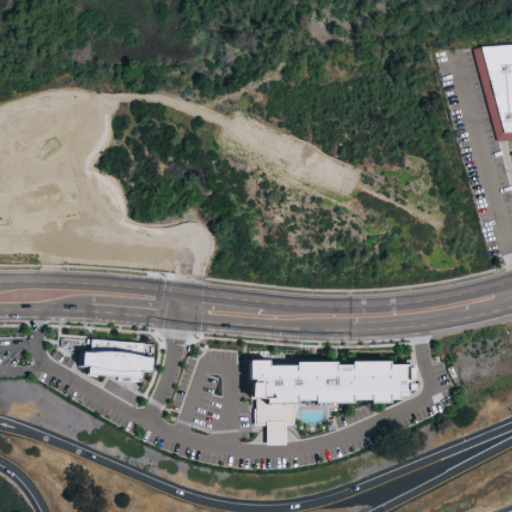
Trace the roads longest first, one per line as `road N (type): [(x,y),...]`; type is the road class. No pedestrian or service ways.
road 1 (motorway): [(511,424),(325,499),(255,508),(186,495),(0,422)]
road 2 (secondary): [(511,279),(418,301),(267,301)]
road 3 (secondary): [(180,291),(0,280)]
road 4 (secondary): [(177,318),(354,329)]
road 5 (secondary): [(354,329),(511,304)]
road 6 (motorway): [(511,439),(371,511)]
